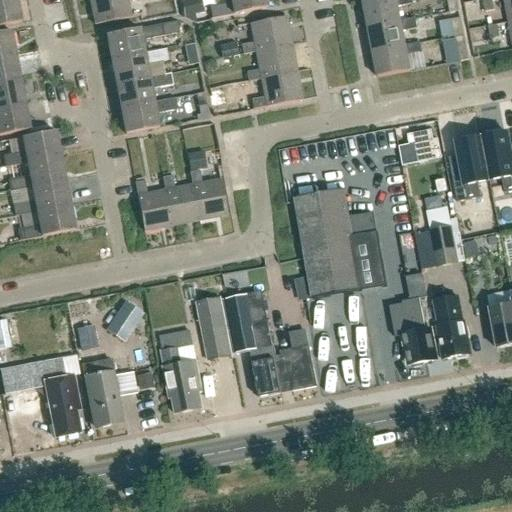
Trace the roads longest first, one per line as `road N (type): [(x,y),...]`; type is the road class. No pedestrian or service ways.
road 1 (secondary): [(0,496),(511,397)]
road 2 (residential): [(123,274),(91,56),(45,41),(36,0)]
road 3 (residential): [(123,274),(241,251),(258,239),(258,143),(326,123)]
road 4 (residential): [(326,123),(511,90)]
road 5 (residential): [(326,123),(305,11),(316,0)]
road 6 (residential): [(0,297),(123,274)]
